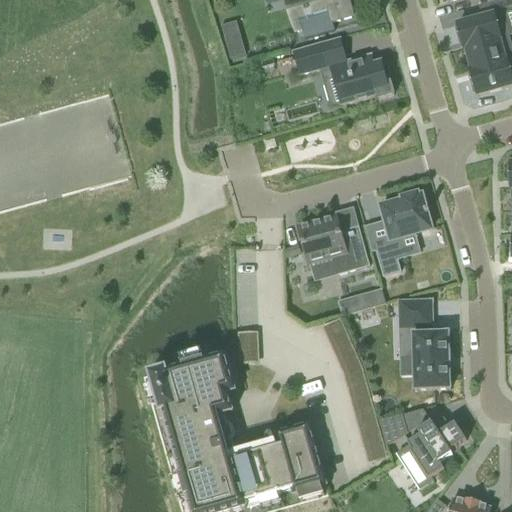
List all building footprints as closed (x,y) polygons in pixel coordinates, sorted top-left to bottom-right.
[(351,20),(345,0),(287,0),(297,35),(302,34),(304,41),(334,33),(332,25),(351,20)] [(456,31),(459,44),(461,43),(463,51),(510,38),(504,15),(511,12),(511,0),(507,0),(487,5),(488,6),(478,8),(481,20),(457,27),(458,31),(456,31)] [(236,25),(221,29),(227,52),(244,51),(236,25)] [(463,51),(464,52),(466,51),(472,73),(469,73),(470,74),(511,61),(511,52),(508,38),(510,38),(463,51)] [(325,71),(319,47),(301,52),(294,54),(300,78),(325,71)] [(244,51),(227,52),(230,62),(246,57),(244,51)] [(372,67),(370,59),(331,70),(341,108),(377,98),(378,102),(393,97),(390,85),(386,86),(380,65),(372,67)] [(511,62),(507,64),(470,74),(472,82),(470,82),(473,95),(475,94),(476,98),(511,88),(511,62)] [(429,213),(426,214),(422,198),(418,199),(418,197),(402,201),(402,203),(380,209),(391,248),(375,252),(383,279),(400,274),(395,258),(405,255),(401,241),(431,232),(427,217),(430,216),(429,213)] [(340,235),(336,220),(298,230),(308,266),(331,260),(337,278),(369,269),(358,230),(340,235)] [(298,247),(283,252),(286,261),(301,256),(298,247)] [(382,292),(370,296),(374,310),(386,307),(382,292)] [(399,304),(400,331),(433,330),(432,303),(399,304)] [(235,335),(235,365),(256,364),(255,335),(235,335)] [(448,336),(413,337),(414,359),(401,360),(401,378),(415,378),(415,392),(450,391),(448,336)] [(167,373),(164,374),(164,375),(152,378),(152,377),(149,378),(150,381),(153,389),(155,389),(156,391),(159,402),(160,405),(158,405),(160,414),(160,417),(163,416),(164,418),(163,418),(164,420),(165,420),(168,432),(167,432),(168,434),(172,446),(171,446),(172,448),(174,455),(175,458),(175,457),(178,469),(179,472),(179,471),(189,508),(190,511),(190,510),(190,511),(242,511),(243,511),(242,511),(244,511),(245,511),(246,511),(245,506),(256,503),(259,503),(259,502),(278,497),(280,497),(280,496),(289,494),(291,493),(293,498),(299,496),(298,491),(319,485),(320,490),(326,488),(309,428),(276,438),(279,450),(237,462),(231,441),(233,440),(233,438),(230,438),(227,427),(229,426),(229,424),(226,425),(224,418),(233,415),(228,397),(235,395),(230,377),(231,377),(230,375),(226,363),(227,363),(226,361),(225,359),(224,360),(224,359),(221,360),(222,361),(210,364),(210,363),(207,364),(208,364),(167,376),(167,373)] [(408,436),(402,417),(379,424),(386,450),(408,436)] [(409,449),(407,450),(428,483),(431,481),(444,473),(439,465),(452,457),(449,454),(466,443),(455,426),(448,430),(438,436),(433,428),(431,425),(418,434),(420,438),(407,446),(409,449)]
